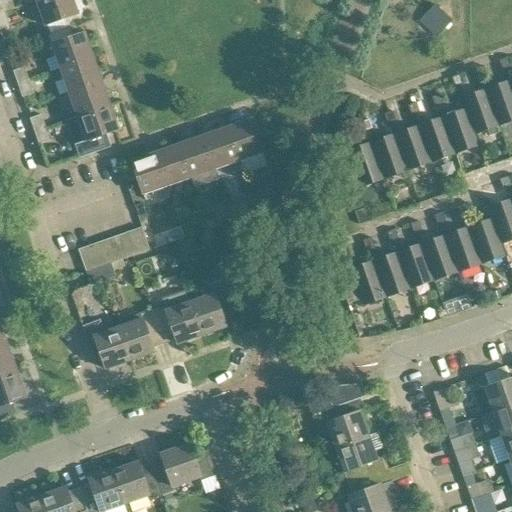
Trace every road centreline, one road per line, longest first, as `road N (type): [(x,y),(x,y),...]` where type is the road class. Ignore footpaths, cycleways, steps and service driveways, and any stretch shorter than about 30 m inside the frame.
road 1 (residential): [(108,432),(0,126)]
road 2 (residential): [(434,511),(381,362),(511,316)]
